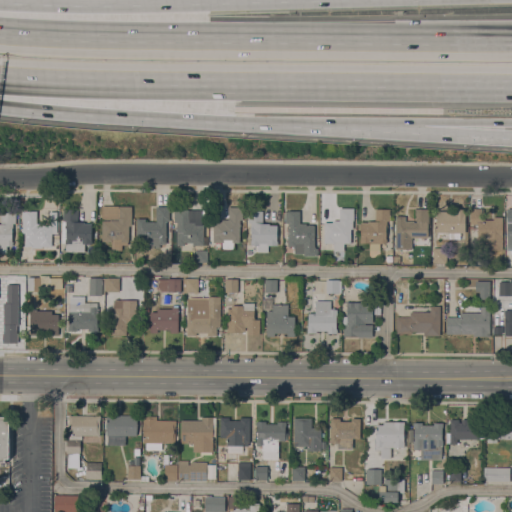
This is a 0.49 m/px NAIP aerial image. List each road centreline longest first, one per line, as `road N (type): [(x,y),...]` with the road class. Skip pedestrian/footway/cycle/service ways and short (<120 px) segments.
road 1 (motorway): [(0,76),(110,85),(511,87)]
road 2 (secondary): [(511,378),(0,374)]
road 3 (motorway): [(511,37),(0,33)]
road 4 (residential): [(511,175),(0,176)]
road 5 (motorway): [(0,83),(236,123)]
road 6 (motorway): [(208,4),(0,31)]
road 7 (motorway): [(236,123),(425,133)]
road 8 (motorway): [(332,0),(208,4)]
